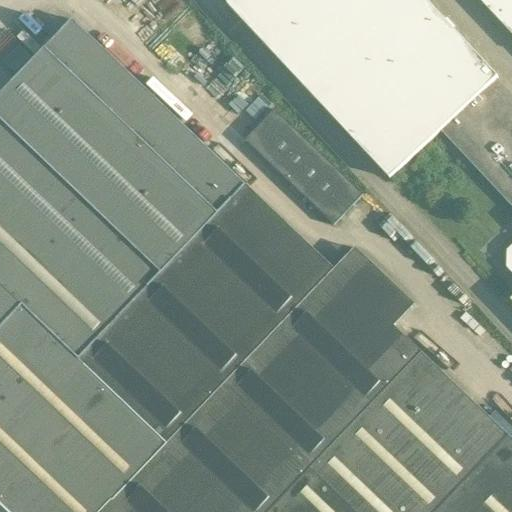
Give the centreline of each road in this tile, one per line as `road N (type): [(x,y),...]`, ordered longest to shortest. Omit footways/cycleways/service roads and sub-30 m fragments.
road 1 (unknown): [(511,414),(78,0)]
road 2 (unknown): [(511,322),(233,0)]
